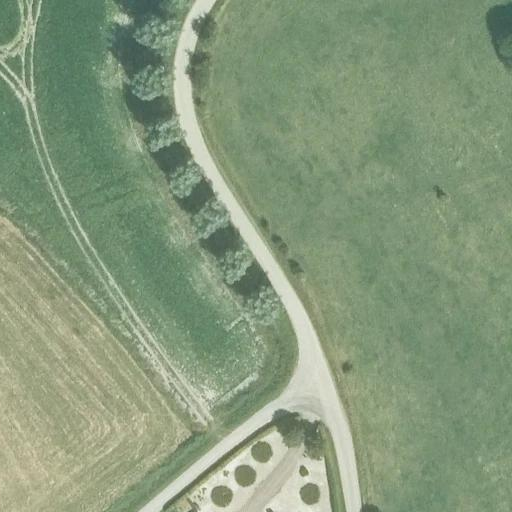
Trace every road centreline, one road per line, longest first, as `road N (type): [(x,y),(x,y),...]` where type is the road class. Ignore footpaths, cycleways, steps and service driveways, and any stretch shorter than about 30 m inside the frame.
road 1 (unclassified): [(322,381),(298,315),(193,146),(182,59),(192,14),(204,0)]
road 2 (unclassified): [(149,511),(271,409),(322,381)]
road 3 (unclassified): [(351,511),(322,381)]
